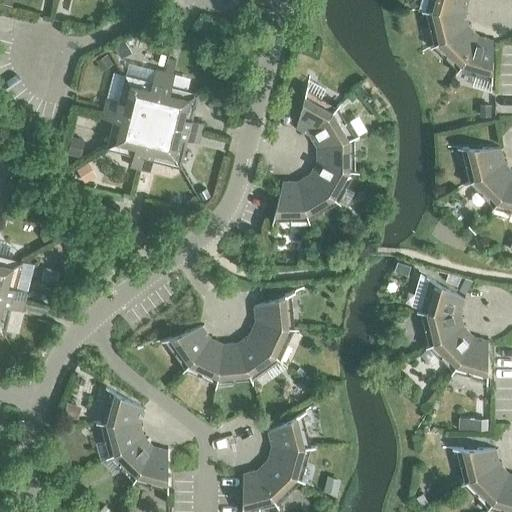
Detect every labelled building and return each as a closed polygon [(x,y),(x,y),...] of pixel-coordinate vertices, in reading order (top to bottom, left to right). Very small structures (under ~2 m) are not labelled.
[(427,0),(425,10),(464,11),(467,0),(427,0)] [(467,25),(464,11),(425,10),(433,44),(467,25)] [(457,69),(478,36),(467,25),(433,44),(457,69)] [(478,36),(457,69),(491,79),(492,40),(478,36)] [(152,120),(164,71),(154,69),(151,80),(135,76),(128,80),(152,120)] [(152,120),(191,96),(187,89),(171,85),(174,74),(164,71),(152,120)] [(103,107),(152,120),(128,80),(121,85),(117,101),(106,98),(103,107)] [(309,134),(336,106),(305,89),(296,127),(309,134)] [(152,120),(200,132),(203,122),(191,119),(195,103),(191,96),(152,120)] [(492,105),(482,103),(481,113),(491,115),(492,105)] [(316,147),(353,136),(336,106),(309,134),(316,147)] [(112,143),(152,120),(103,107),(101,117),(112,120),(108,136),(112,143)] [(130,166),(139,168),(152,120),(112,143),(117,150),(133,154),(130,166)] [(168,163),(175,159),(152,120),(139,168),(149,171),(152,159),(168,163)] [(198,142),(200,132),(152,120),(175,159),(182,155),(186,139),(198,142)] [(316,161),(354,170),(353,136),(316,147),(316,161)] [(469,181),(503,162),(500,147),(460,147),(469,181)] [(337,201),(354,170),(316,161),(309,174),(337,201)] [(493,206),(511,174),(511,171),(503,162),(469,181),(493,206)] [(307,219),(337,201),(309,174),(297,181),(307,219)] [(511,211),(511,174),(493,206),(511,211)] [(272,219),(307,219),(297,181),(282,181),(272,219)] [(0,273),(15,264),(11,257),(0,254),(0,273)] [(0,273),(0,293),(24,300),(27,290),(15,287),(19,271),(15,264),(0,273)] [(420,311),(459,312),(463,297),(429,277),(420,311)] [(255,321),(293,327),(290,292),(253,305),(255,321)] [(22,310),(24,300),(0,293),(0,326),(6,323),(10,307),(22,310)] [(462,326),(459,312),(420,311),(428,345),(462,326)] [(279,358),(293,327),(255,321),(249,334),(279,358)] [(185,367),(210,337),(201,325),(164,339),(185,367)] [(452,370),(472,336),(462,326),(428,345),(452,370)] [(251,379),(279,358),(249,334),(237,342),(251,379)] [(472,336),(452,370),(487,379),(487,340),(472,336)] [(216,382),(223,343),(210,337),(185,367),(216,382)] [(216,382),(251,379),(237,342),(223,343),(216,382)] [(99,422),(139,421),(142,407),(109,388),(99,422)] [(271,445),(310,446),(301,412),(267,431),(271,445)] [(109,455),(142,435),(139,421),(99,422),(109,455)] [(133,480),(153,446),(142,435),(109,455),(133,480)] [(300,479),(310,446),(271,445),(267,459),(300,479)] [(153,446),(133,480),(167,489),(167,449),(153,446)] [(464,482),(498,463),(494,448),(455,447),(464,482)] [(276,503),(300,479),(267,459),(257,469),(276,503)] [(488,506),(508,473),(498,463),(464,482),(488,506)] [(242,511),(276,503),(257,469),(242,473),(242,511)] [(508,511),(511,511),(511,474),(508,473),(488,506),(508,511)]
